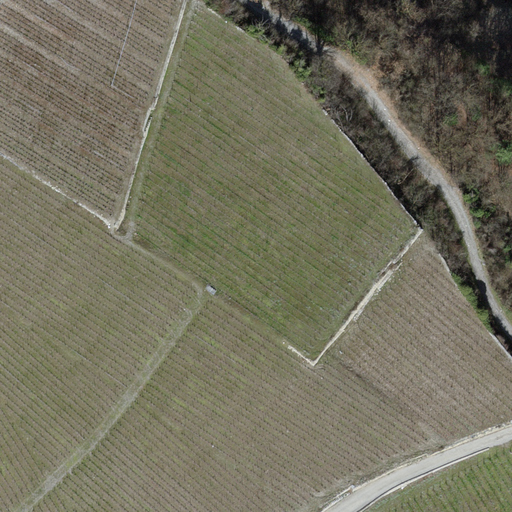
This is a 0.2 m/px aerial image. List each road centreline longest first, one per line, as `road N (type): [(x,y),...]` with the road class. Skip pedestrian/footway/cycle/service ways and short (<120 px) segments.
road 1 (track): [(244,0),(341,67),(454,200),(475,270),(511,332)]
road 2 (unclassified): [(511,431),(382,480),(334,511)]
